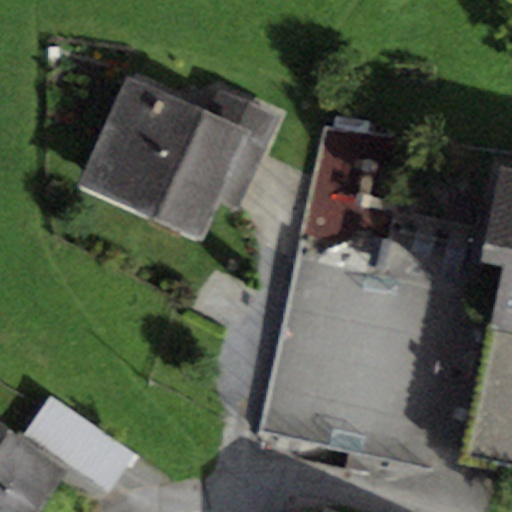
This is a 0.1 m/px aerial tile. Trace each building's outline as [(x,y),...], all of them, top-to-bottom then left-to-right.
[(210,112),(125,75),(77,186),(201,239),(217,202),(240,212),(281,116),(219,90),(210,112)] [(463,472),(464,465),(506,265),(482,260),(487,237),(396,218),(410,145),(325,127),(257,434),(463,472)] [(503,160),(410,145),(396,218),(487,237),(501,168),(503,160)] [(511,170),(501,168),(487,237),(482,260),(506,265),(464,465),(494,471),(495,466),(511,469),(511,170)] [(137,454),(50,396),(24,436),(110,494),(137,454)] [(41,511),(68,473),(0,426),(0,511),(41,511)]
